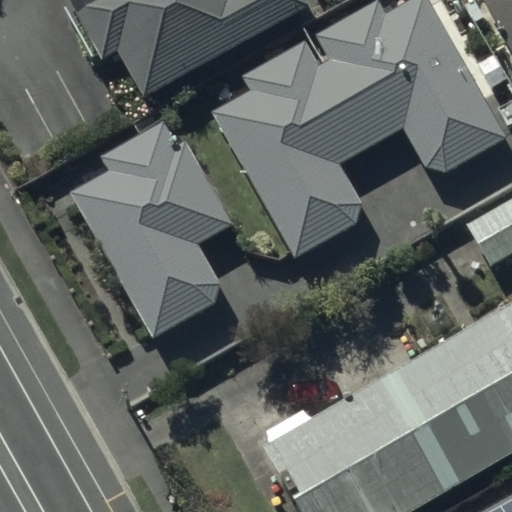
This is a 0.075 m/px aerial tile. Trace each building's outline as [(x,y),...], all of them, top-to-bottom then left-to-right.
[(73,0),(99,46),(119,35),(145,83),(294,0),(73,0)] [(335,55),(325,61),(369,137),(402,117),(427,159),(447,163),(500,133),(422,0),(415,0),(381,20),(373,4),(322,33),(335,55)] [(511,0),(490,0),(511,37),(511,0)] [(369,137),(325,61),(315,64),(301,40),(246,72),(254,86),(214,109),(295,247),(354,213),(357,199),(334,159),(369,137)] [(171,152),(156,128),(107,156),(115,169),(75,192),(154,329),(210,296),(215,282),(188,236),(223,217),(182,146),(171,152)] [(511,201),(466,230),(490,270),(511,256),(511,201)] [(511,449),(511,305),(393,369),(453,481),(511,449)] [(395,511),(453,481),(393,369),(270,434),(311,511),(395,511)]
